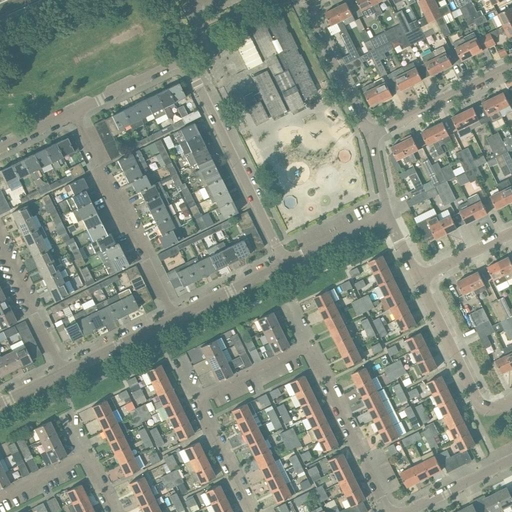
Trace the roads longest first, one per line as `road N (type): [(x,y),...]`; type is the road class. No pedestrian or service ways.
road 1 (residential): [(174,318),(73,110)]
road 2 (residential): [(285,264),(182,63)]
road 3 (residential): [(391,511),(308,344)]
road 4 (residential): [(511,400),(478,405),(417,278)]
road 5 (unclassified): [(370,135),(511,65)]
road 6 (residential): [(307,2),(370,135)]
road 7 (residential): [(61,374),(0,247)]
road 8 (unclassified): [(61,374),(174,318)]
road 9 (residential): [(251,511),(196,398)]
road 10 (residential): [(196,398),(308,344)]
road 11 (unclassified): [(174,318),(285,264)]
